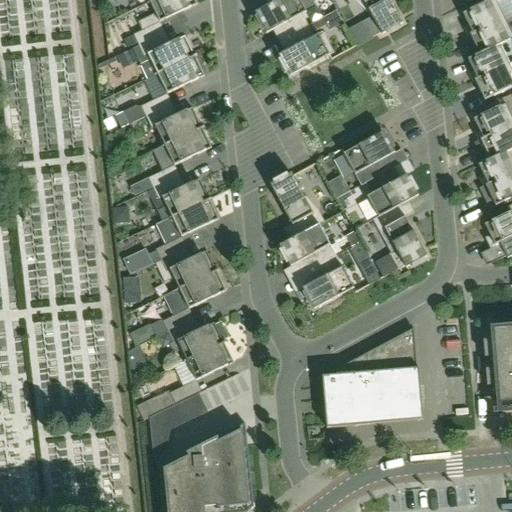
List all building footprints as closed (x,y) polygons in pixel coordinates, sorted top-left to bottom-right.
[(155,15),(139,23),(143,31),(155,26),(160,23),(160,24),(197,6),(194,0),(157,0),(150,4),(155,15)] [(278,29),(284,40),(308,26),(302,16),(307,13),(305,11),(315,6),(311,0),(280,0),(255,14),(266,35),(278,29)] [(403,25),(389,0),(355,0),(368,14),(369,13),(372,18),(363,23),(372,39),(381,34),(382,36),(403,25)] [(494,0),(492,0),(463,15),(468,26),(463,28),(468,37),(504,19),(494,0)] [(470,37),(479,55),(467,61),(468,62),(500,46),(511,40),(511,35),(504,19),(468,37),(468,38),(470,37)] [(143,31),(133,36),(139,47),(160,36),(155,26),(143,31)] [(284,40),(290,50),(278,57),(290,78),(334,54),(323,33),(314,37),(308,26),(284,40)] [(160,36),(139,47),(133,50),(148,80),(195,57),(185,37),(165,47),(160,36)] [(500,46),(468,62),(473,71),(468,74),(472,83),(509,65),(500,46)] [(148,81),(158,76),(167,95),(205,77),(195,57),(148,80),(148,81)] [(472,83),(473,84),(475,83),(484,102),(511,88),(511,71),(509,65),(472,83)] [(130,125),(146,118),(167,108),(162,97),(141,108),(136,107),(124,112),(130,125)] [(511,126),(511,118),(505,105),(473,120),(479,131),(474,133),(478,142),(478,143),(511,126)] [(152,152),(153,153),(202,129),(192,109),(172,119),(167,108),(146,118),(151,130),(155,128),(164,146),(152,152)] [(478,142),(474,144),(483,164),(478,166),(479,167),(506,154),(511,151),(511,126),(478,143),(478,142)] [(148,179),(153,190),(174,180),(169,169),(212,149),(202,129),(153,153),(162,172),(148,179)] [(383,133),(344,155),(361,187),(365,185),(389,172),(383,161),(395,154),(383,133)] [(479,179),(483,188),(511,174),(511,165),(506,154),(479,167),(483,177),(479,179)] [(373,221),(373,222),(391,212),(418,197),(407,176),(395,183),(389,172),(365,185),(371,196),(367,198),(378,218),(373,221)] [(511,174),(483,188),(493,209),(511,199),(511,174)] [(301,221),(307,232),(324,223),(318,212),(306,198),(304,198),(292,175),(270,186),(292,226),(301,221)] [(153,190),(154,191),(148,194),(162,223),(159,225),(209,201),(200,181),(180,190),(174,180),(153,190)] [(163,236),(167,245),(155,251),(156,252),(148,256),(153,266),(154,265),(182,251),(177,241),(219,221),(209,201),(159,225),(164,236),(163,236)] [(391,212),(373,222),(379,232),(391,255),(390,256),(398,271),(405,267),(406,269),(427,258),(405,218),(403,219),(398,208),(391,212)] [(511,212),(484,226),(490,237),(485,239),(491,251),(486,253),(491,264),(507,257),(508,259),(511,256),(511,212)] [(332,260),(326,249),(330,247),(319,226),(325,223),(324,223),(307,232),(279,247),(296,279),(308,273),(332,260)] [(216,272),(207,252),(187,262),(182,251),(154,265),(164,285),(174,280),(179,290),(216,272)] [(338,271),(332,260),(308,273),(314,284),(302,290),(314,311),(354,289),(343,268),(338,271)] [(184,313),(189,310),(226,292),(216,272),(179,290),(163,298),(173,318),(152,328),(157,339),(189,323),(184,313)] [(194,334),(189,323),(157,339),(162,349),(170,345),(174,354),(181,351),(187,362),(224,344),(223,341),(228,339),(221,324),(215,326),(214,324),(194,334)] [(511,414),(511,325),(490,327),(497,404),(503,403),(504,415),(511,414)] [(419,330),(329,378),(333,428),(332,428),(332,430),(428,422),(423,370),(422,370),(419,330)] [(233,364),(224,344),(187,362),(174,368),(183,388),(170,394),(157,400),(163,411),(197,395),(191,384),(233,364)] [(166,422),(162,413),(150,419),(155,458),(165,457),(162,424),(166,422)] [(164,511),(249,511),(254,508),(246,425),(160,467),(164,511)]
